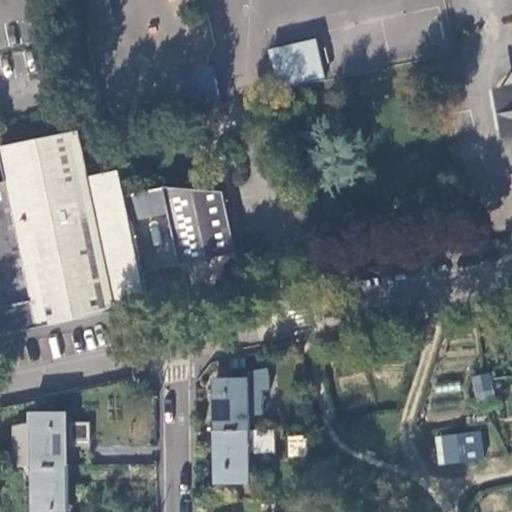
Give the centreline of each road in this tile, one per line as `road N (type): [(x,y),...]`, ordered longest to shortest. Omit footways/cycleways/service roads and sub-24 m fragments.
road 1 (residential): [(511,273),(176,343)]
road 2 (residential): [(176,343),(0,377)]
road 3 (residential): [(177,511),(176,343)]
